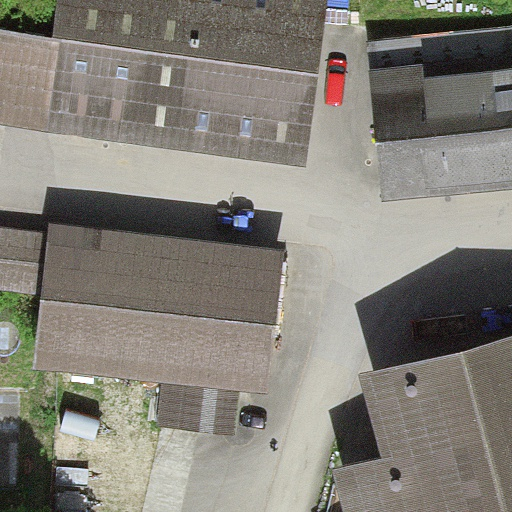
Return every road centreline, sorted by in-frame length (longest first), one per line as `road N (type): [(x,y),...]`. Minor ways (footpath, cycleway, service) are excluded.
road 1 (track): [(0,178),(395,248)]
road 2 (unclassified): [(395,248),(357,317),(291,511)]
